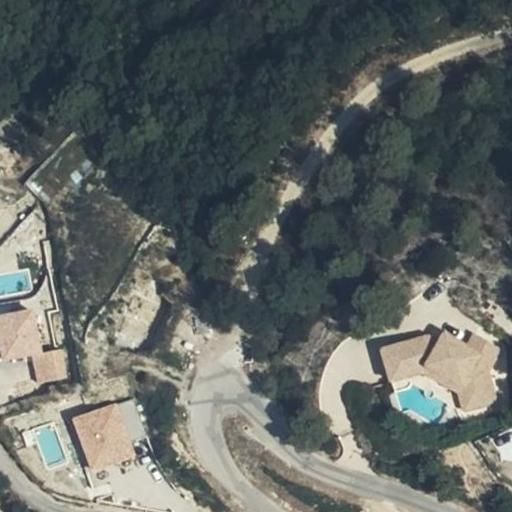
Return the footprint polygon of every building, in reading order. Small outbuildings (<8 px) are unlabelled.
[(38,307),(0,314),(0,331),(6,361),(34,356),(39,382),(70,376),(64,345),(46,349),(38,307)] [(494,340),(500,332),(494,328),(488,337),(494,340)] [(508,382),(505,387),(508,406),(511,405),(511,340),(500,332),(494,340),(488,337),(477,329),(430,340),(434,356),(443,355),(444,361),(468,356),(508,382)] [(443,355),(434,356),(438,372),(471,364),(505,387),(508,382),(468,356),(444,361),(443,355)] [(95,472),(139,454),(134,441),(150,434),(134,395),(74,419),(95,472)]
